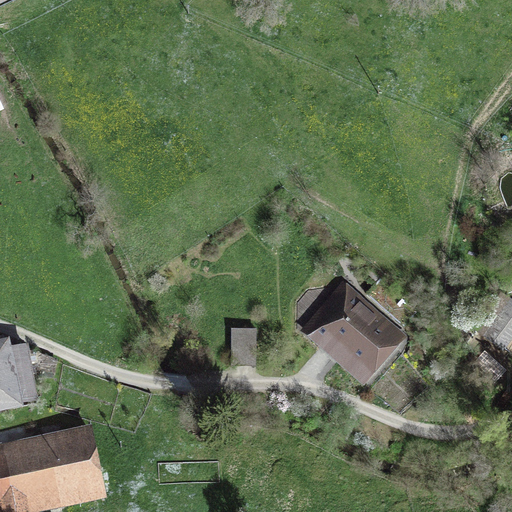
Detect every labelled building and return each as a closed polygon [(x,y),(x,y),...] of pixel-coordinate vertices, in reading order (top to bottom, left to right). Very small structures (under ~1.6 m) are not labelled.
[(403,327),(417,312),(380,278),(366,294),(403,327)] [(340,291),(309,327),(363,374),(395,338),(340,291)] [(498,349),(511,329),(511,303),(486,340),(498,349)] [(233,363),(257,364),(258,328),(234,327),(233,363)] [(0,404),(35,398),(26,349),(0,354),(0,404)] [(492,368),(485,359),(479,364),(486,373),(492,368)] [(0,508),(6,507),(6,511),(24,511),(23,504),(59,496),(61,505),(103,496),(90,433),(11,449),(13,458),(0,460),(0,508)]
